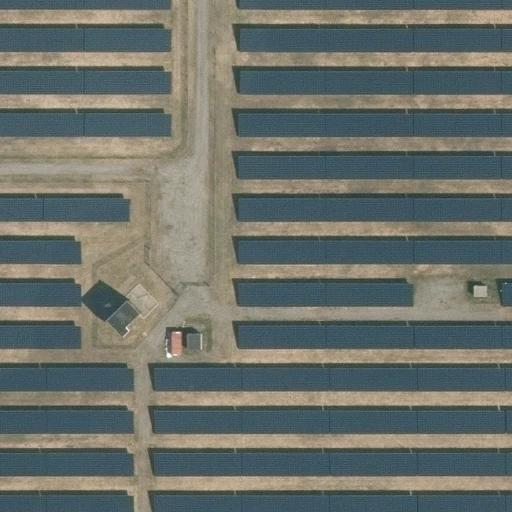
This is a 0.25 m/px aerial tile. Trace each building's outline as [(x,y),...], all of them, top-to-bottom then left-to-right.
[(234,0),(235,9),(281,9),(280,0),(234,0)] [(298,73),(236,72),(235,94),(298,94),(298,73)] [(142,136),(165,135),(164,115),(141,115),(142,136)] [(273,221),(273,201),(235,200),(235,220),(273,221)] [(124,221),(124,202),(96,202),(96,221),(124,221)] [(234,243),(234,264),(288,264),(288,243),(234,243)] [(320,306),(320,284),(234,284),(234,307),(320,306)] [(343,307),(408,306),(408,285),(343,285),(343,307)] [(142,313),(129,300),(114,315),(110,320),(122,333),(127,328),(142,313)] [(76,327),(31,327),(31,348),(76,349),(76,327)] [(236,327),(236,348),(288,349),(288,327),(236,327)]
